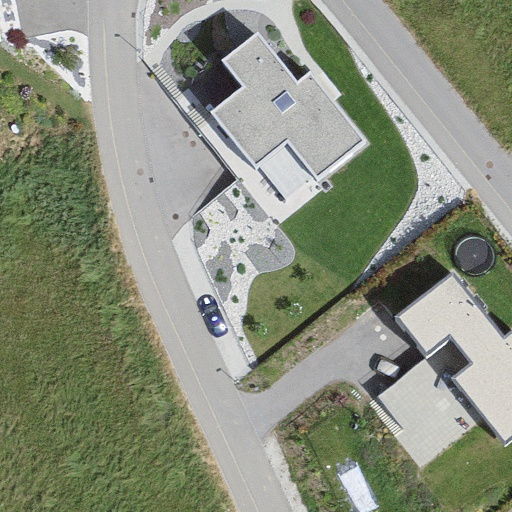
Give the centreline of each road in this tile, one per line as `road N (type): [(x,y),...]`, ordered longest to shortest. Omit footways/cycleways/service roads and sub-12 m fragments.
road 1 (residential): [(119,0),(136,179),(169,281),(276,511)]
road 2 (residential): [(358,0),(511,190)]
